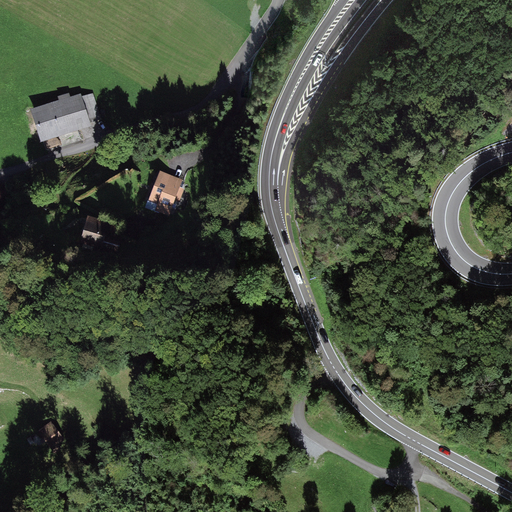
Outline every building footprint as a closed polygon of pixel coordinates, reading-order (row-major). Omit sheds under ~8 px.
[(34,115),(42,137),(98,119),(90,96),(71,103),(69,96),(52,102),(54,108),(34,115)] [(176,189),(179,182),(162,176),(153,201),(155,202),(153,208),(167,213),(169,209),(170,209),(171,207),(169,207),(172,199),(178,201),(182,191),(176,189)] [(92,249),(115,252),(120,238),(113,235),(116,228),(90,220),(84,241),(95,243),(92,249)] [(127,224),(124,234),(134,237),(137,228),(127,224)] [(41,432),(53,448),(63,441),(51,424),(41,432)]
